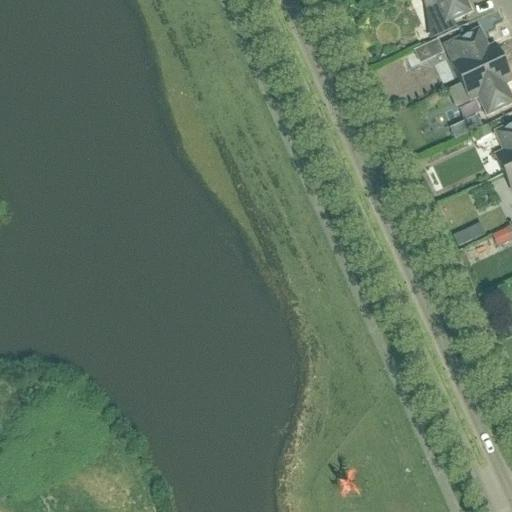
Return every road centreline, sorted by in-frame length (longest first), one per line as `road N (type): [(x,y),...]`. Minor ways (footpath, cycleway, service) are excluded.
road 1 (unclassified): [(258,0),(490,511)]
road 2 (unclassified): [(511,497),(285,0)]
